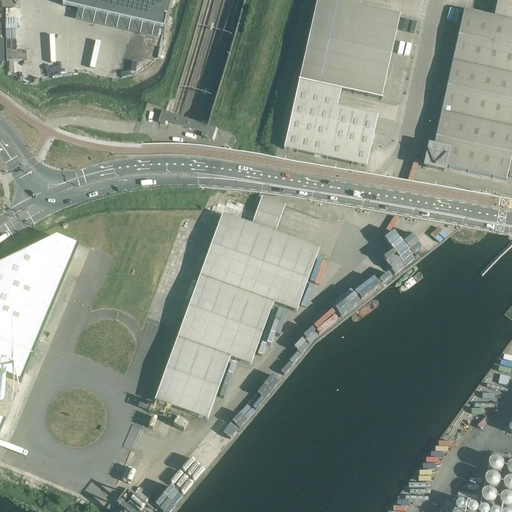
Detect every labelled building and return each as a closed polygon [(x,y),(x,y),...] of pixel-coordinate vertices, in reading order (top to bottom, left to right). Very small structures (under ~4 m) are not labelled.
[(62,6),(164,30),(164,29),(163,29),(169,0),(63,0),(62,6)] [(316,0),(284,150),(366,168),(377,119),(336,110),(340,91),(382,101),(382,100),(381,100),(399,17),(359,8),(360,0),(316,0)] [(429,164),(506,181),(511,154),(511,0),(497,0),(493,18),(463,12),(429,164)] [(204,138),(213,141),(215,137),(217,129),(209,126),(207,126),(201,124),(199,123),(197,123),(196,122),(195,122),(194,122),(193,121),(189,120),(187,119),(184,119),(184,118),(183,118),(182,118),(180,117),(176,116),(171,114),(169,114),(164,112),(160,124),(167,126),(168,123),(205,134),(204,138)] [(154,402),(207,421),(230,359),(250,366),(273,305),(296,313),(319,251),(275,235),(285,207),(261,198),(251,227),(222,216),(154,402)] [(194,226),(186,246),(193,249),(197,240),(204,243),(208,231),(194,226)] [(395,232),(374,246),(378,251),(365,260),(381,283),(415,260),(395,232)] [(0,431),(4,421),(0,419),(0,373),(21,382),(78,246),(56,236),(0,263),(0,431)] [(487,473),(490,474),(492,474),(495,474),(497,472),(499,470),(499,467),(499,465),(498,462),(495,460),(492,459),(489,460),(486,462),(485,464),(484,467),(485,470),(487,473)] [(506,477),(509,478),(511,478),(511,463),(508,464),(505,466),(504,468),(503,471),(504,474),(506,477)] [(484,488),(486,489),(489,490),(492,489),(494,488),(495,485),(496,483),(496,480),(494,477),(492,475),(489,475),(486,475),(483,477),(481,480),(481,483),(482,486),(484,488)] [(502,492),(505,494),(508,494),(510,493),(511,492),(511,480),(510,480),(507,479),(504,479),(502,481),(500,484),(500,487),(500,490),(502,492)] [(480,504),(483,505),(486,506),(488,505),(490,503),(492,501),(493,499),(492,496),(491,493),(488,491),(485,491),(482,491),(480,493),(478,495),(478,499),(478,501),(480,504)] [(499,508),(501,510),(504,510),(507,509),(509,508),(510,505),(511,503),(511,500),(509,498),(507,496),(504,495),(501,495),(498,497),(496,500),(496,503),(497,506),(499,508)]
